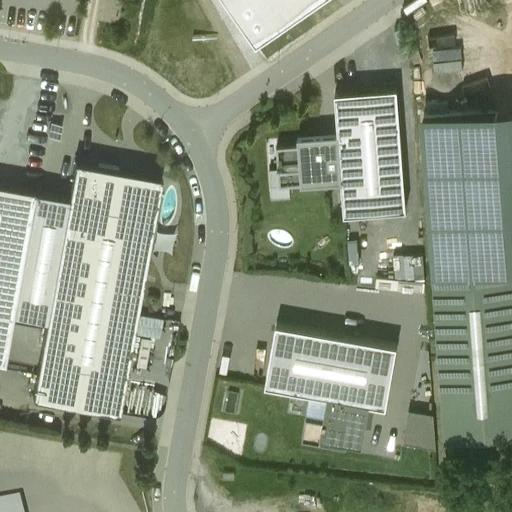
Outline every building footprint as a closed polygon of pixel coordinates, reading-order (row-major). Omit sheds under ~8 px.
[(326,0),(220,0),(258,51),(326,0)] [(346,214),(407,209),(397,77),(336,82),(340,133),(343,175),(346,214)] [(498,107),(424,112),(435,272),(437,272),(437,270),(509,265),(498,108),(498,107)] [(511,107),(498,108),(509,265),(511,264),(511,107)] [(340,133),(279,138),(283,181),(343,175),(340,133)] [(162,175),(75,160),(68,195),(46,320),(33,395),(119,411),(162,175)] [(36,189),(0,182),(0,361),(5,362),(13,315),(36,189)] [(68,195),(36,189),(13,315),(46,320),(68,195)] [(435,272),(433,272),(445,434),(511,428),(511,266),(437,272),(435,272)] [(386,405),(397,344),(277,322),(266,383),(328,394),(371,402),(386,405)] [(371,402),(328,394),(320,442),(346,447),(347,440),(363,443),(371,402)] [(433,414),(409,409),(403,442),(436,449),(433,414)]
